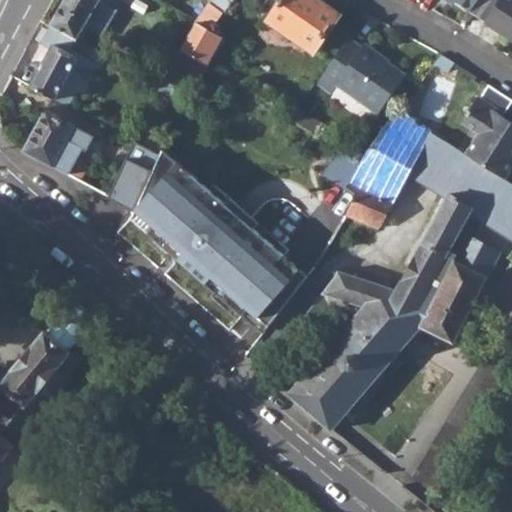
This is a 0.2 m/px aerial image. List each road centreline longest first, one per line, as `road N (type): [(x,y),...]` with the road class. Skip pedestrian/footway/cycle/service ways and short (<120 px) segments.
road 1 (residential): [(0,196),(372,511)]
road 2 (residential): [(370,0),(511,86)]
